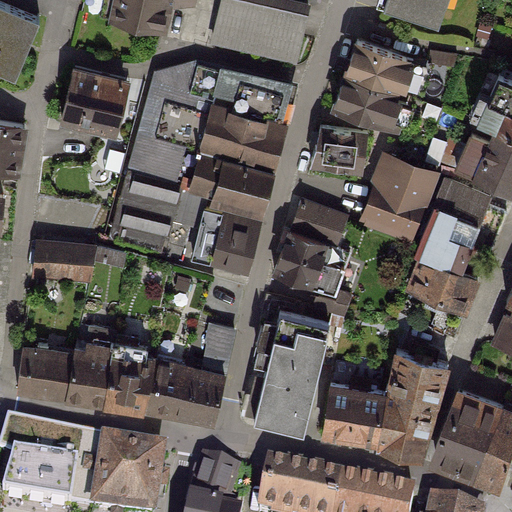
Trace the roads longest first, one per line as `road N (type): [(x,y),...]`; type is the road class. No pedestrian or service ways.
road 1 (residential): [(226,439),(254,290),(341,0)]
road 2 (residential): [(0,398),(39,110),(0,98)]
road 3 (residential): [(498,511),(425,475),(226,439)]
road 4 (residential): [(188,440),(0,400)]
road 5 (residential): [(511,233),(456,371)]
